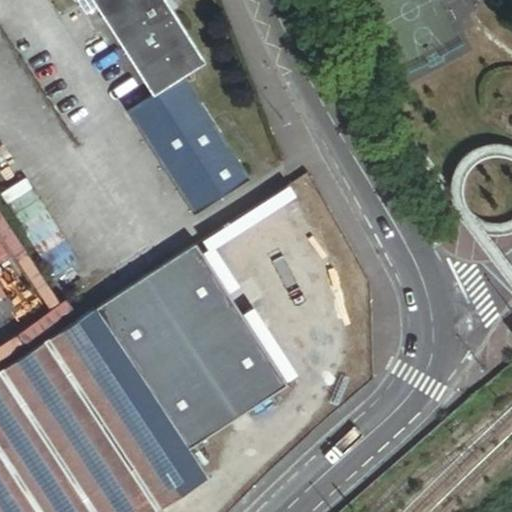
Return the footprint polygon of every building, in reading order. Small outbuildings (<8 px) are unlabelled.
[(91,0),(152,96),(184,76),(206,62),(175,13),(166,0),(91,0)] [(173,0),(166,0),(175,13),(180,10),(173,0)] [(250,180),(184,76),(152,96),(127,112),(193,216),(250,180)] [(206,283),(116,342),(173,428),(263,369),(206,283)] [(116,342),(96,311),(76,324),(0,374),(0,511),(152,511),(205,477),(199,468),(190,453),(187,449),(173,428),(116,342)] [(276,390),(263,369),(173,428),(187,449),(276,390)] [(205,443),(190,453),(199,468),(215,457),(205,443)]
